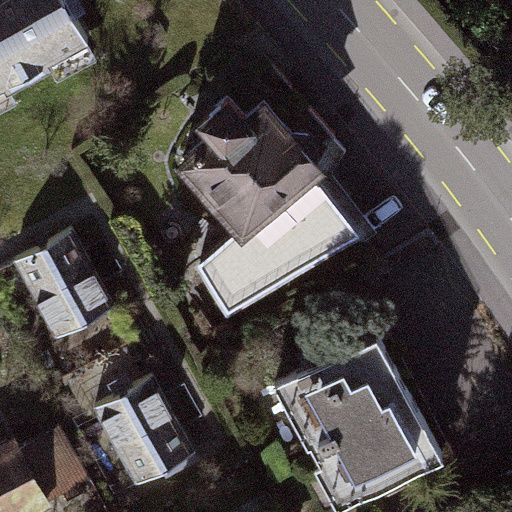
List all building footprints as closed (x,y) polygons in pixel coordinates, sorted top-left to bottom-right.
[(0,0),(0,99),(81,54),(50,0),(0,0)] [(225,98),(149,173),(224,249),(301,174),(225,98)] [(73,238),(8,271),(45,345),(110,313),(73,238)] [(361,343),(250,398),(307,511),(332,511),(423,467),(361,343)] [(146,370),(82,403),(128,491),(192,458),(146,370)] [(0,456),(0,511),(23,511),(29,509),(0,456)]
